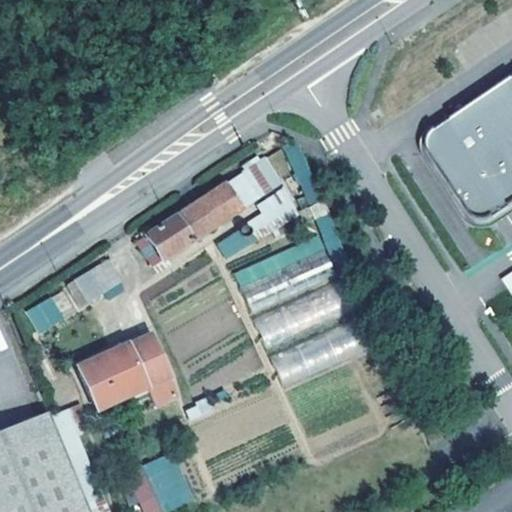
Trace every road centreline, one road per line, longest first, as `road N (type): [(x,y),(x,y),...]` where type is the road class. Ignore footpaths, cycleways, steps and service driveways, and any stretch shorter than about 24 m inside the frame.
road 1 (unclassified): [(511,409),(301,77)]
road 2 (secondary): [(367,0),(195,117),(163,157)]
road 3 (secondary): [(163,157),(0,267)]
road 4 (secondary): [(163,157),(211,140),(301,77)]
road 5 (secondary): [(301,77),(389,21),(407,0)]
